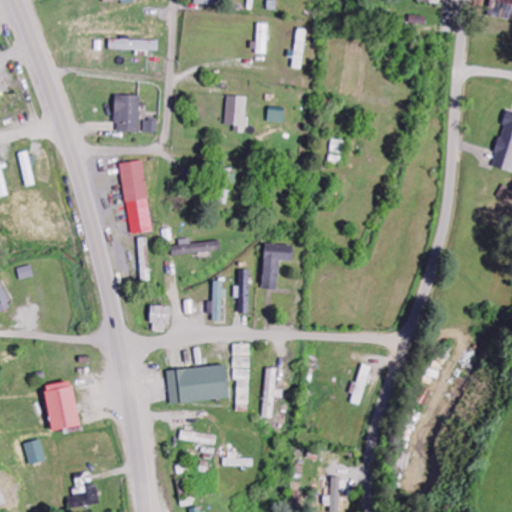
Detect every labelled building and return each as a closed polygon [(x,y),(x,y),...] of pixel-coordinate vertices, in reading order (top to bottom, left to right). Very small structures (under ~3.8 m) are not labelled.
[(511,0),(491,0),(489,18),(511,21),(511,0)] [(270,24),(258,24),(257,55),(268,55),(270,24)] [(303,70),(308,30),(299,29),(293,69),(303,70)] [(159,41),(110,40),(109,50),(159,52),(159,41)] [(116,132),(140,133),(141,96),(117,95),(116,132)] [(225,125),(235,126),(234,133),(247,134),(249,119),(246,119),(249,98),(229,96),(225,125)] [(511,112),(507,112),(503,127),(504,127),(493,168),(511,172),(511,112)] [(144,133),(158,133),(158,121),(145,121),(144,133)] [(20,154),(27,188),(37,186),(29,152),(20,154)] [(0,193),(1,198),(10,196),(0,158),(0,193)] [(122,164),(131,235),(154,231),(144,161),(122,164)] [(231,205),(233,169),(220,169),(219,204),(231,205)] [(150,238),(140,238),(142,282),(152,281),(150,238)] [(174,257),(222,252),(221,241),(191,245),(191,239),(180,241),(181,246),(173,247),(174,257)] [(264,290),(279,290),(280,261),(293,262),(294,246),(265,245),(264,290)] [(250,272),(240,271),(240,289),(236,289),(235,299),(240,299),(240,313),(250,313),(250,272)] [(0,313),(13,307),(0,279),(0,313)] [(214,302),(209,302),(208,315),(214,315),(213,322),(224,323),(225,289),(223,289),(224,282),(214,281),(214,302)] [(170,307),(153,306),(152,332),(169,333),(170,307)] [(252,346),(235,345),(234,370),(235,370),(234,381),(238,381),(238,413),(250,414),(252,346)] [(372,366),(362,364),(358,384),(353,383),(351,395),(354,395),(352,404),(363,406),(372,366)] [(170,404),(229,400),(227,367),(168,370),(170,404)] [(278,390),(278,370),(266,369),(265,419),(275,419),(276,398),(284,399),(284,391),(278,390)] [(45,386),(51,431),(80,427),(74,382),(45,386)] [(181,442),(218,445),(218,436),(182,433),(181,442)] [(31,466),(48,461),(41,440),(25,445),(31,466)] [(202,473),(212,474),(213,449),(203,449),(202,473)] [(331,507),(331,511),(340,511),(342,480),(333,480),(332,497),(325,497),(324,507),(331,507)]
